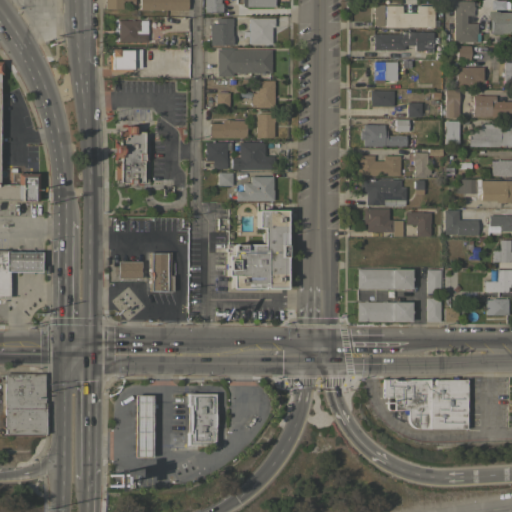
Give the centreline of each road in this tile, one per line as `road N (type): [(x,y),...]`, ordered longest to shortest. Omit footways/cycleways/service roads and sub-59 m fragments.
road 1 (primary): [(87,350),(90,173),(79,0)]
road 2 (residential): [(318,298),(319,0)]
road 3 (primary): [(0,14),(47,102),(65,221)]
road 4 (motorway): [(317,350),(283,446),(237,499)]
road 5 (primary): [(65,350),(63,511)]
road 6 (primary): [(86,478),(87,350)]
